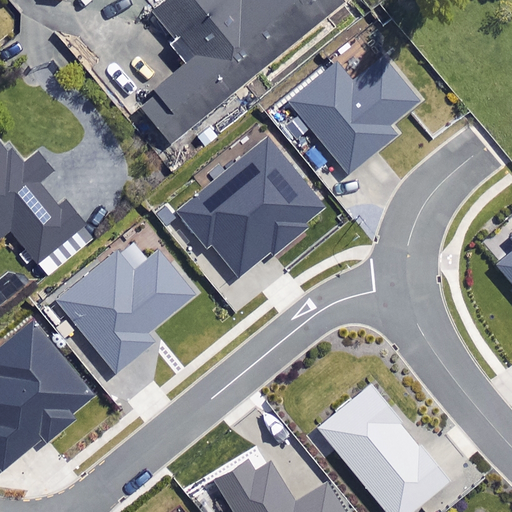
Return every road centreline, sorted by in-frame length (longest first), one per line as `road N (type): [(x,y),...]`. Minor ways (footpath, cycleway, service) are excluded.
road 1 (residential): [(74,511),(316,313),(406,282)]
road 2 (residential): [(511,446),(442,363),(418,325),(406,282)]
road 3 (residential): [(406,282),(421,207),(478,150)]
